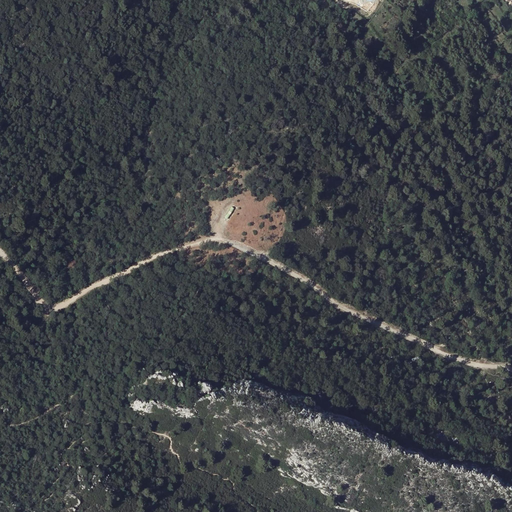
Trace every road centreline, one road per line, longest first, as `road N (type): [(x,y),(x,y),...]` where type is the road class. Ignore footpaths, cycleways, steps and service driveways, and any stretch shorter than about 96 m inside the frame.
road 1 (track): [(220,240),(343,309),(478,365),(511,371)]
road 2 (track): [(0,254),(47,306),(60,308),(220,240)]
